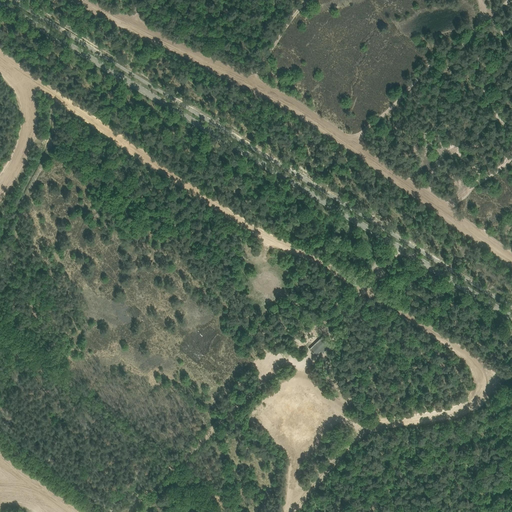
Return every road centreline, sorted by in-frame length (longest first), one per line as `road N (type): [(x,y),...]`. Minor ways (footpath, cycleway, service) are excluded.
road 1 (tertiary): [(511,316),(0,1)]
road 2 (track): [(511,257),(303,111),(83,0)]
road 3 (unknown): [(365,289),(226,213),(52,95)]
road 4 (track): [(404,248),(167,465)]
road 5 (track): [(487,18),(351,144)]
road 6 (track): [(0,187),(23,154),(27,123),(25,88),(0,62)]
